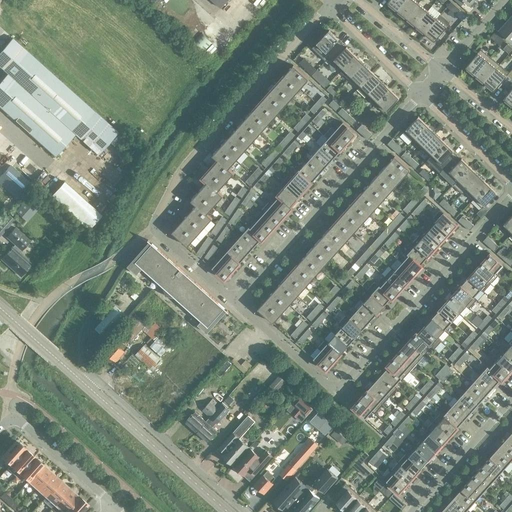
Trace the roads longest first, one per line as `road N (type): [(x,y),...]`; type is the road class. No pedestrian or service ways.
road 1 (residential): [(335,0),(190,159),(154,224),(234,301)]
road 2 (residential): [(420,94),(234,301)]
road 3 (residential): [(511,195),(332,391)]
road 4 (residential): [(243,511),(96,377),(87,386)]
road 5 (tertiary): [(227,511),(87,386)]
road 6 (residential): [(511,399),(412,511)]
road 7 (residential): [(0,429),(11,420),(23,425),(112,505)]
road 8 (residential): [(234,301),(332,391)]
road 9 (residential): [(339,0),(338,16),(420,94)]
road 10 (residential): [(420,94),(511,183)]
